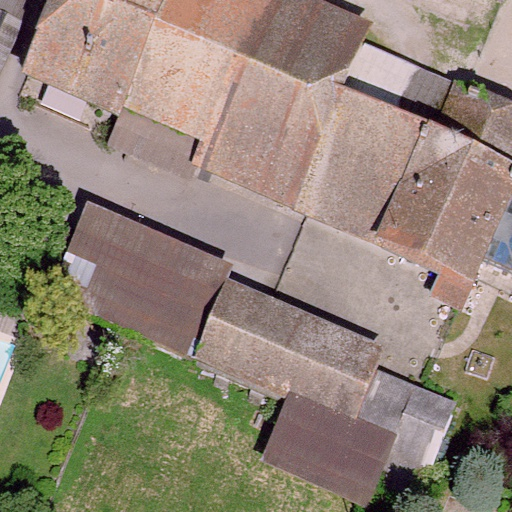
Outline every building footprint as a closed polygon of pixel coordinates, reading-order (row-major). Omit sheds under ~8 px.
[(0,0),(0,59),(27,0),(0,0)] [(172,0),(54,0),(24,76),(122,119),(126,110),(172,0)] [(369,32),(294,0),(172,0),(126,110),(196,139),(186,164),(295,205),(365,43),(369,32)] [(511,178),(511,105),(365,43),(295,205),(444,269),(469,279),(511,178)] [(223,278),(227,270),(82,210),(75,228),(65,253),(96,266),(77,310),(190,357),(223,278)] [(60,251),(0,223),(0,279),(40,296),(60,251)] [(469,279),(444,269),(433,295),(458,306),(469,279)] [(384,348),(223,278),(190,357),(286,396),(351,423),(374,371),(384,348)] [(417,388),(374,371),(351,423),(394,441),(368,507),(380,511),(412,511),(455,403),(417,388)] [(394,441),(351,423),(286,396),(259,461),(368,507),(394,441)]
